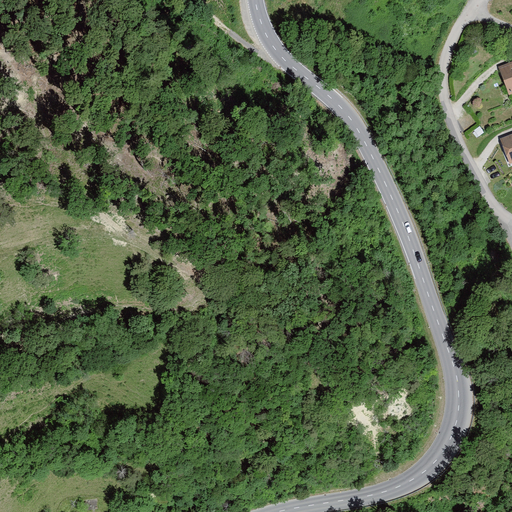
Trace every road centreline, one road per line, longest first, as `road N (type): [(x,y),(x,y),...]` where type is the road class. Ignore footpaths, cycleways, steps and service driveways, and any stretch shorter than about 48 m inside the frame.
road 1 (tertiary): [(255,0),(280,56),(340,106),(380,171),(449,352),(460,405),(442,454),(409,482),(275,511)]
road 2 (unclassified): [(470,7),(443,62),(449,119),(493,203),(511,222)]
